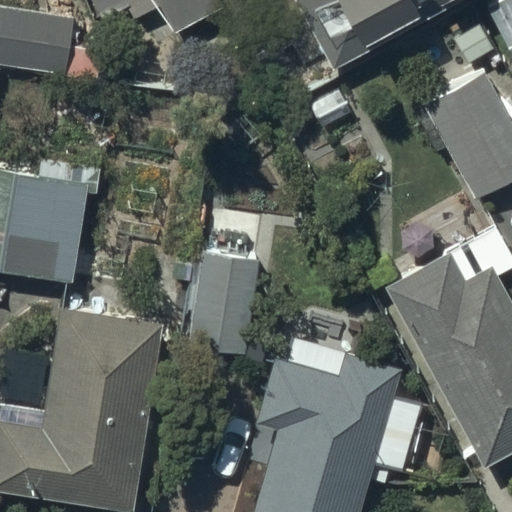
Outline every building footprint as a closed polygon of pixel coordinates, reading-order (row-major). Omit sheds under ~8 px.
[(0,0),(0,51),(91,61),(94,34),(68,31),(71,0),(0,0)] [(94,0),(102,13),(125,0),(132,13),(157,0),(158,0),(172,25),(219,0),(94,0)] [(298,0),(330,59),(441,0),(298,0)] [(511,0),(486,0),(511,48),(511,0)] [(511,120),(479,63),(420,97),(476,194),(511,173),(511,120)] [(0,164),(0,260),(67,271),(82,177),(0,164)] [(511,254),(493,219),(382,278),(478,460),(511,441),(511,299),(495,267),(511,257),(511,254)] [(257,251),(200,242),(187,338),(244,346),(257,251)] [(158,314),(59,300),(45,401),(0,394),(0,484),(132,503),(158,314)] [(274,419),(246,511),(355,511),(379,431),(395,435),(408,389),(390,384),(397,362),(280,328),(255,414),(274,419)]
